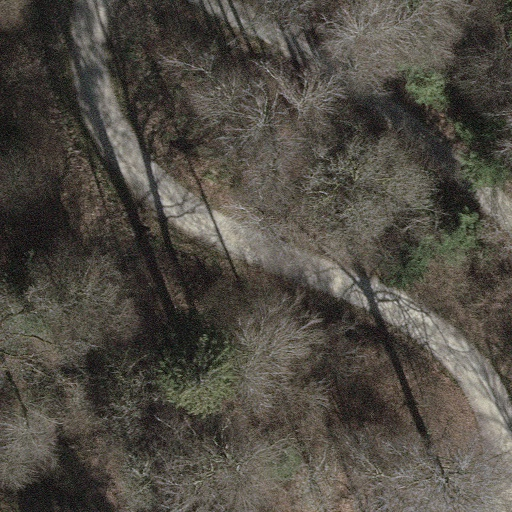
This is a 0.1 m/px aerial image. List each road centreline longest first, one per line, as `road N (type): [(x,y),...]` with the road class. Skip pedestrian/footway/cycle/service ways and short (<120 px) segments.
road 1 (track): [(500,511),(510,442),(479,372),(419,312),(175,211),(125,160),(99,112),(85,49),(95,0)]
road 2 (track): [(196,0),(363,74),(474,189),(511,217)]
